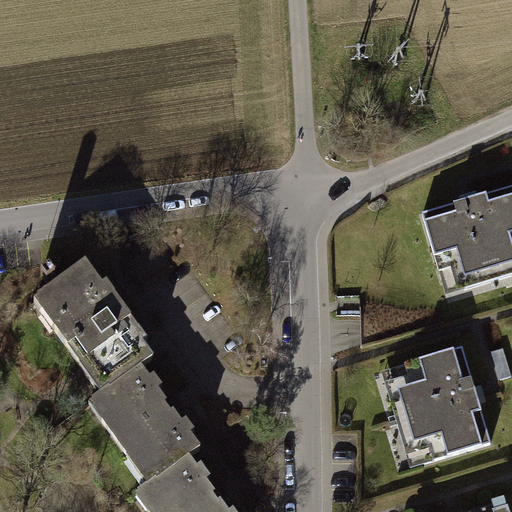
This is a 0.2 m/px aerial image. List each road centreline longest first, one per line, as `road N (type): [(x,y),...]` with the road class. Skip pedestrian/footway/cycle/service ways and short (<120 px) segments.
road 1 (residential): [(306,511),(307,186)]
road 2 (residential): [(307,186),(0,222)]
road 3 (unclassified): [(307,186),(363,185),(511,121)]
road 4 (track): [(307,186),(299,0)]
